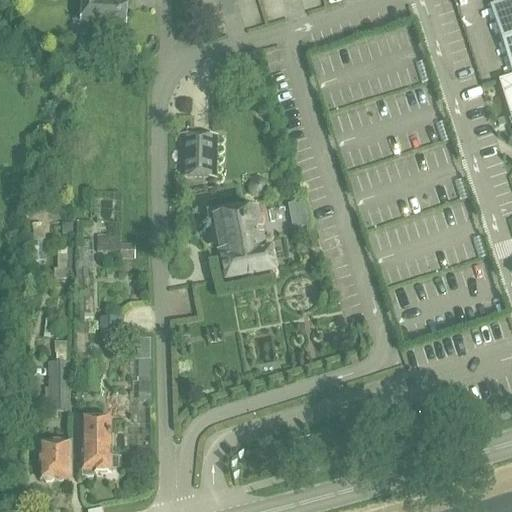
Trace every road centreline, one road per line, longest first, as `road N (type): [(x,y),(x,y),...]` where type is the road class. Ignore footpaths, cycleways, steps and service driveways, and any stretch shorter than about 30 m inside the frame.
road 1 (residential): [(171,69),(159,100),(168,511)]
road 2 (unclassified): [(511,443),(269,511)]
